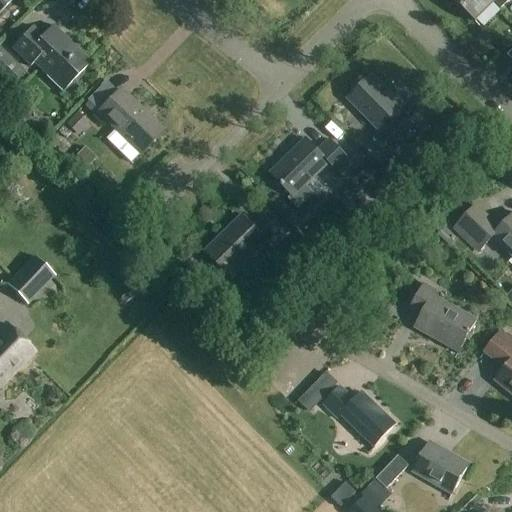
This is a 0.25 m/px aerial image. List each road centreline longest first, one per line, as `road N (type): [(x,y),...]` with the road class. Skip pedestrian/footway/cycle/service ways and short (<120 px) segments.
road 1 (residential): [(511,447),(320,337),(278,377)]
road 2 (residential): [(167,202),(280,83)]
road 3 (residential): [(511,114),(393,0)]
road 4 (residential): [(280,83),(173,0)]
road 5 (residential): [(369,0),(280,83)]
